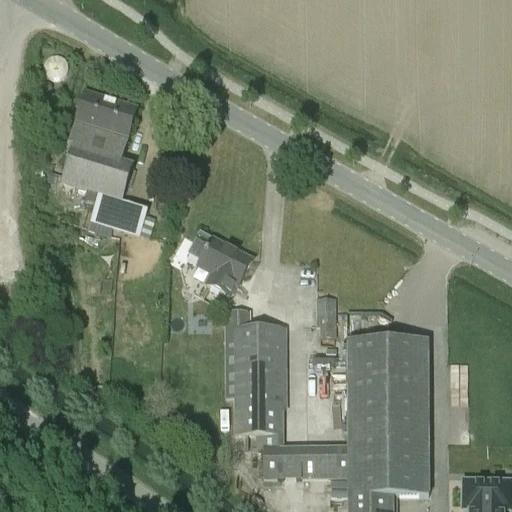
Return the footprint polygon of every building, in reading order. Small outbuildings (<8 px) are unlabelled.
[(97,199),(90,225),(87,232),(85,240),(100,244),(103,237),(114,240),(116,233),(139,241),(140,239),(148,242),(154,223),(146,220),(148,213),(121,205),(134,169),(122,165),(128,145),(126,145),(136,111),(85,96),(75,129),(74,129),(65,154),(70,155),(60,187),(97,199)] [(212,243),(198,235),(186,257),(200,265),(196,272),(209,279),(204,287),(231,302),(236,293),(252,264),(212,243)] [(336,303),(315,304),(315,331),(335,332),(336,303)] [(282,415),(286,415),(285,331),(232,331),(233,440),(283,440),(282,415)] [(426,345),(346,346),(347,511),(391,511),(392,502),(427,502),(426,345)] [(336,451),(300,452),(302,485),(336,484),(336,451)] [(300,452),(278,452),(278,453),(262,453),(262,485),(302,485),(300,452)] [(460,489),(459,511),(510,511),(511,490),(460,489)]
